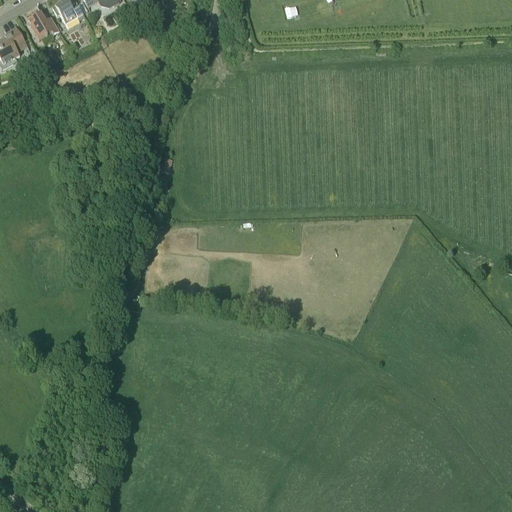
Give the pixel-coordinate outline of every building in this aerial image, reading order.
[(81,0),(87,9),(97,4),(100,9),(109,11),(119,5),(118,5),(121,4),(118,0),(81,0)] [(59,5),(51,9),(57,19),(60,18),(65,26),(68,32),(79,25),(78,24),(77,22),(83,18),(77,8),(72,11),(67,3),(60,6),(59,5)] [(132,9),(132,8),(128,10),(133,18),(136,16),(132,9)] [(124,12),(124,13),(129,21),(133,18),(128,10),(124,12)] [(47,27),(40,16),(27,23),(39,43),(52,36),(53,39),(59,35),(53,24),(47,27)] [(0,70),(2,73),(17,64),(15,61),(19,59),(15,51),(25,46),(16,30),(6,36),(8,39),(0,43),(0,70)] [(156,176),(170,178),(173,162),(159,160),(156,176)] [(153,251),(158,231),(149,229),(144,249),(153,251)]
